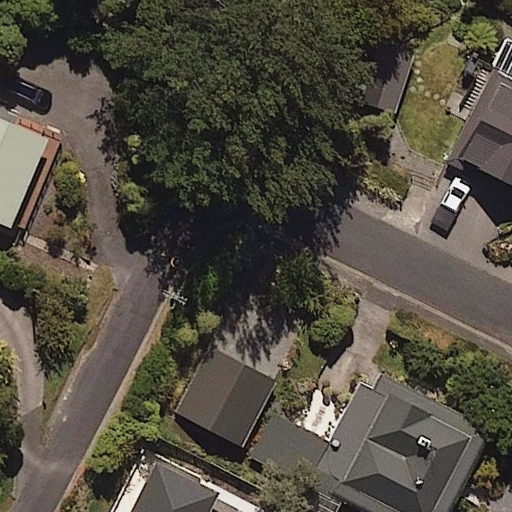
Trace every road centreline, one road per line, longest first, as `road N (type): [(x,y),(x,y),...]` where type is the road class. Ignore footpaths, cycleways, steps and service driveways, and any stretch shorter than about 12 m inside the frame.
road 1 (residential): [(21,511),(166,239),(206,204)]
road 2 (residential): [(511,318),(263,201),(206,204)]
